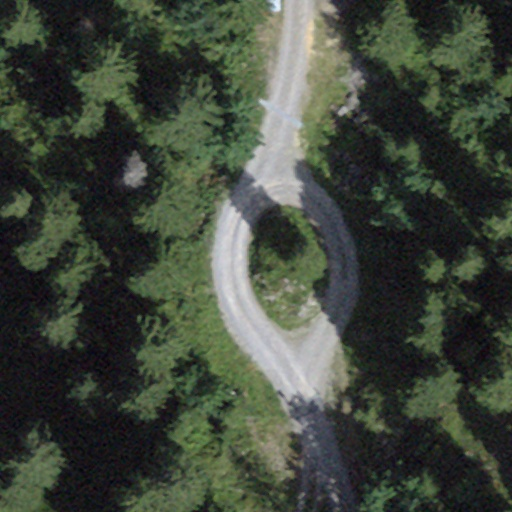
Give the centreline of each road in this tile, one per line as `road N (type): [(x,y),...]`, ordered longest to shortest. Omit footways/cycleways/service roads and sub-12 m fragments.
road 1 (track): [(296,0),(280,163),(240,212),(226,278),(261,343),(296,364),(341,511)]
road 2 (track): [(296,364),(322,336),(345,281),(334,228),(280,163)]
